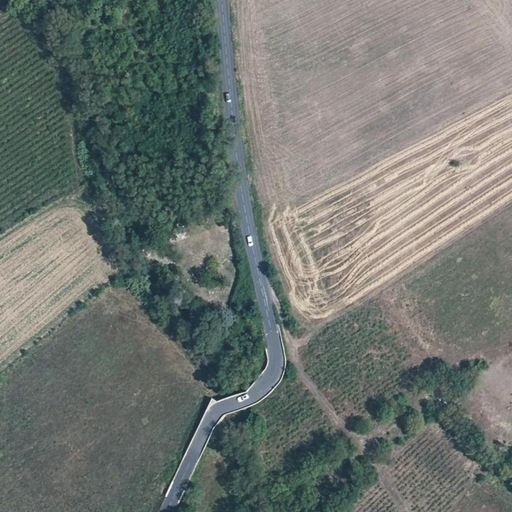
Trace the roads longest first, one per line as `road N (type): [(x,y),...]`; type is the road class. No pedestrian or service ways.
road 1 (tertiary): [(166,511),(210,416),(269,381),(276,360),(238,170),(221,0)]
road 2 (track): [(260,283),(280,310),(298,370),(409,511)]
